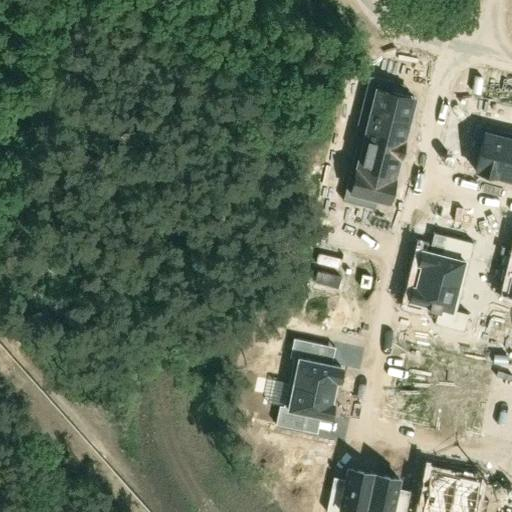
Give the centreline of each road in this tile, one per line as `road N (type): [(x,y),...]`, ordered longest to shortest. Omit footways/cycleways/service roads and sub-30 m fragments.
road 1 (residential): [(511,471),(343,436),(407,183)]
road 2 (residential): [(407,183),(450,46)]
